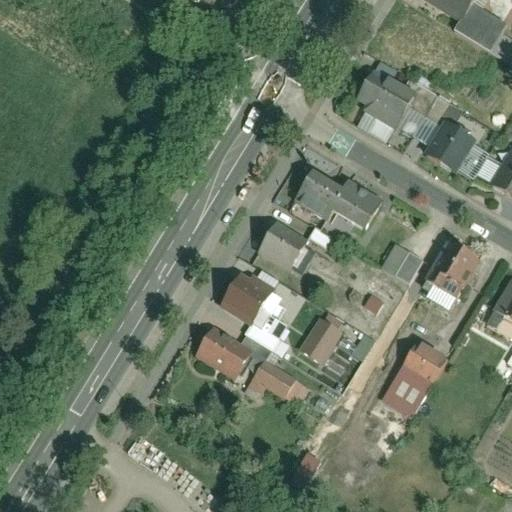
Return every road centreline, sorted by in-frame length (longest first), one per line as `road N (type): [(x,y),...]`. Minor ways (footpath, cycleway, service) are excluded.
road 1 (tertiary): [(261,98),(13,511)]
road 2 (residential): [(511,247),(261,98)]
